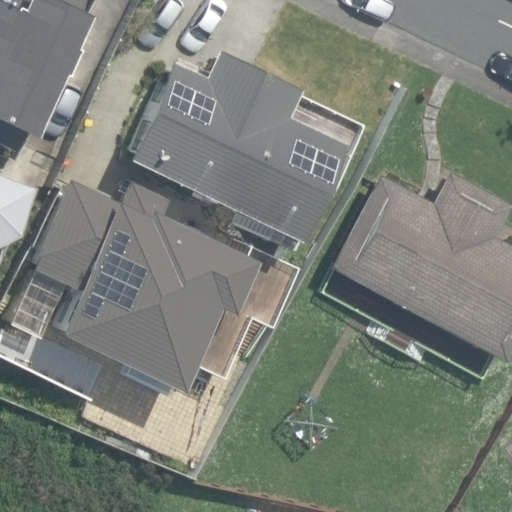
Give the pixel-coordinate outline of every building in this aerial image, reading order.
[(0,0),(0,149),(1,150),(72,0),(0,0)] [(116,156),(283,238),(331,141),(277,115),(290,88),(208,48),(194,75),(162,59),(116,156)] [(320,265),(495,359),(511,327),(511,249),(486,235),(504,204),(440,169),(422,202),(370,174),(320,265)] [(240,261),(64,177),(20,269),(61,289),(37,338),(159,397),(201,310),(214,316),(240,261)] [(0,233),(17,190),(0,183),(0,233)]
